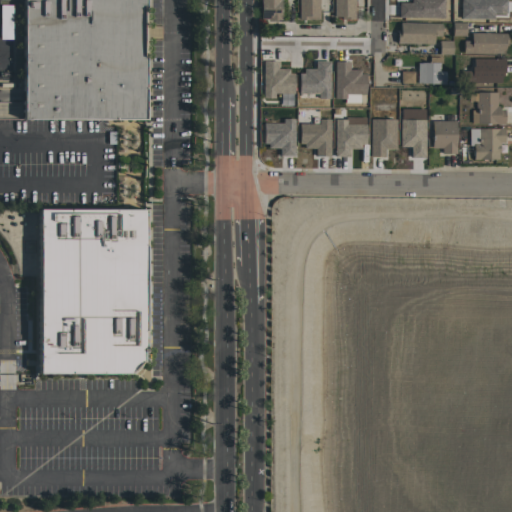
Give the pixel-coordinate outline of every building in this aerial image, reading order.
[(143,0),(143,7),(142,7),(142,56),(143,56),(143,119),(20,119),(21,0),(143,0)] [(279,0),(279,19),(275,19),(275,20),(270,20),(270,19),(266,19),(266,18),(259,19),(259,0),(279,0)] [(317,0),(317,19),(297,19),(297,0),(317,0)] [(352,0),(352,19),(339,19),(339,16),(332,16),(332,0),(352,0)] [(445,0),(445,7),(456,7),(456,19),(439,19),(439,18),(435,18),(435,3),(431,2),(431,18),(409,18),(409,0),(445,0)] [(440,23),(440,36),(432,35),(432,43),(395,42),(396,29),(398,29),(398,22),(440,23)] [(464,22),(464,35),(450,35),(450,22),(464,22)] [(461,52),(462,40),(469,40),(469,32),(483,32),(487,32),(506,33),(506,46),(503,46),(503,53),(461,52)] [(450,54),(437,54),(437,40),(450,40),(450,54)] [(420,62),(428,62),(428,57),(440,57),(440,62),(438,62),(438,71),(444,71),(443,84),(436,84),(436,83),(415,82),(416,62),(420,62)] [(462,82),(462,75),(470,75),(470,58),(503,58),(503,72),(501,72),(501,75),(499,75),(499,82),(462,82)] [(275,62),(260,61),(259,97),(291,97),(291,71),(274,71),(275,62)] [(315,95),(315,99),(326,99),(327,62),(312,61),(312,71),(295,71),(295,94),(315,95)] [(346,63),(331,63),(330,99),(343,100),(343,95),(362,95),(363,72),(346,72),(346,63)] [(412,83),(399,82),(399,71),(412,71),(412,83)] [(495,92),(495,105),(497,105),(497,109),(503,109),(503,124),(494,124),(494,123),(476,123),(476,122),(470,122),(470,109),(475,109),(475,108),(474,108),(474,101),(475,101),(475,92),(495,92)] [(407,159),(422,158),(421,110),(396,110),(396,148),(407,148),(407,159)] [(280,124),(262,124),(261,149),(275,149),(275,157),(291,157),(292,119),(280,119),(280,124)] [(346,158),(347,148),(362,149),(363,119),(332,119),(331,157),(346,158)] [(327,120),(316,120),(316,125),(296,124),(296,148),(312,148),(311,157),(327,157),(327,120)] [(393,151),(393,120),(366,120),(367,158),(382,158),(382,151),(393,151)] [(454,120),(454,147),(455,147),(454,153),(440,153),(440,147),(430,147),(430,120),(454,120)] [(484,159),(484,160),(481,160),(481,159),(477,159),(471,159),(471,155),(470,155),(470,150),(471,150),(471,143),(476,143),(476,128),(484,128),(484,127),(488,127),(488,128),(497,128),(497,127),(503,127),(503,142),(498,142),(498,145),(498,152),(496,152),(496,159),(484,159)] [(37,209),(143,209),(142,348),(141,348),(141,361),(139,361),(129,371),(129,373),(36,373),(37,209)]
